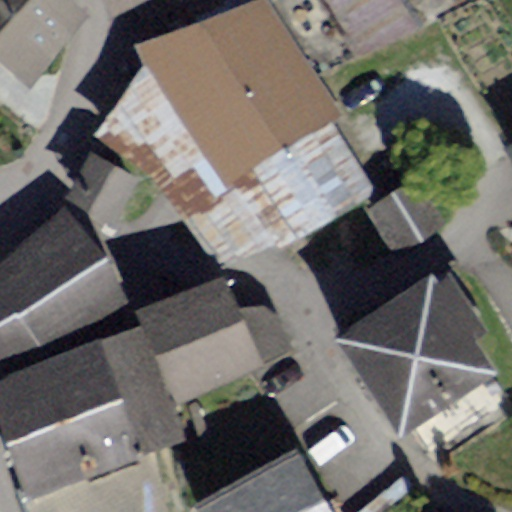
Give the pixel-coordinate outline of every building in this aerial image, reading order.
[(73,0),(0,0),(0,61),(20,79),(83,9),(73,0)] [(154,71),(104,138),(164,189),(217,266),(380,195),(338,126),(346,121),(268,0),(142,51),(154,71)] [(111,0),(119,23),(170,0),(111,0)] [(394,0),(321,0),(357,68),(414,38),(394,0)] [(0,90),(0,110),(9,99),(0,90)] [(101,158),(75,198),(124,229),(149,188),(101,158)] [(376,214),(401,261),(453,233),(428,187),(376,214)] [(74,216),(2,275),(9,331),(4,377),(54,357),(136,312),(74,216)] [(511,355),(458,275),(356,343),(417,434),(511,371),(511,355)] [(239,292),(154,324),(184,405),(269,373),(239,292)] [(149,334),(0,394),(0,413),(28,502),(143,466),(197,448),(149,334)] [(331,511),(304,462),(214,511),(331,511)] [(160,511),(143,466),(28,502),(30,511),(160,511)]
